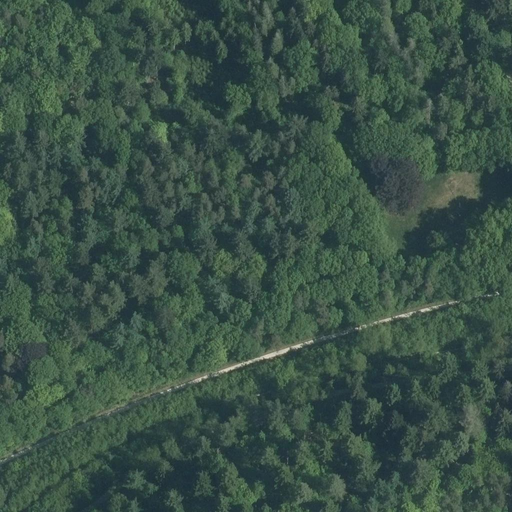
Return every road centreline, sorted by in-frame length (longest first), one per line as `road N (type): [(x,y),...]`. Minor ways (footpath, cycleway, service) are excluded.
road 1 (track): [(0,412),(342,288),(511,250)]
road 2 (unclassified): [(0,131),(511,144)]
